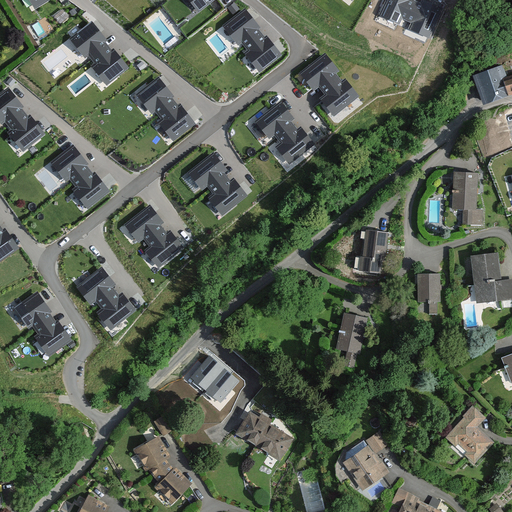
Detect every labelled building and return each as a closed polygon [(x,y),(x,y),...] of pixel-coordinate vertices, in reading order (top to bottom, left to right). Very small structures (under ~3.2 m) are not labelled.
[(30,0),(36,9),(51,0),(30,0)] [(189,0),(200,14),(217,0),(189,0)] [(386,0),(381,14),(401,23),(403,19),(413,23),(411,27),(429,36),(441,10),(422,1),(420,4),(412,0),(386,0)] [(246,8),(221,27),(238,49),(243,45),(250,54),(247,56),(261,74),(282,57),(267,38),(265,40),(258,31),(261,29),(246,8)] [(93,18),(69,36),(85,58),(90,54),(97,63),(94,65),(107,84),(129,68),(115,48),(112,50),(106,41),(109,39),(93,18)] [(336,71),(323,53),(299,69),(313,88),(317,85),(324,94),(320,97),(333,114),(356,99),(344,81),(340,83),(332,73),(336,71)] [(506,63),(473,74),(483,104),(511,95),(511,71),(509,73),(506,63)] [(160,74),(135,92),(152,114),(157,110),(164,119),(161,121),(175,139),(196,123),(182,103),(179,105),(172,96),(175,94),(160,74)] [(23,104),(11,87),(0,93),(0,120),(1,122),(5,118),(12,127),(8,130),(21,147),(44,132),(31,114),(28,116),(20,106),(23,104)] [(294,119),(281,102),(257,118),(272,137),(276,134),(283,142),(279,145),(292,163),(315,148),(302,129),(299,131),(291,121),(294,119)] [(90,165),(77,147),(53,163),(67,182),(71,179),(78,188),(74,191),(87,208),(110,193),(98,175),(94,176),(87,166),(90,165)] [(214,149),(187,170),(202,189),(209,183),(217,194),(212,198),(223,212),(248,192),(236,178),(234,180),(228,173),(231,171),(214,149)] [(479,172),(453,171),(452,208),(463,208),(463,224),(484,225),(484,208),(477,208),(479,172)] [(150,201),(123,222),(139,242),(145,237),(151,245),(146,249),(159,265),(184,246),(171,230),(167,233),(161,225),(166,221),(150,201)] [(0,258),(19,246),(7,228),(3,230),(0,225),(0,258)] [(391,231),(366,230),(364,256),(360,255),(359,269),(383,271),(384,257),(389,258),(391,231)] [(498,251),(473,255),(479,301),(511,297),(511,277),(501,279),(498,251)] [(116,283),(103,265),(76,285),(91,304),(95,301),(102,310),(98,313),(111,330),(138,310),(124,291),(119,295),(112,286),(116,283)] [(441,273),(418,273),(418,302),(441,302),(441,273)] [(52,310),(39,292),(13,312),(27,331),(31,327),(38,336),(34,339),(47,357),(74,336),(60,318),(55,321),(49,313),(52,310)] [(370,316),(345,311),(337,349),(362,354),(370,316)] [(511,352),(501,356),(511,382),(511,381),(511,352)] [(238,381),(209,356),(191,377),(220,402),(238,381)] [(302,432),(249,404),(234,434),(287,462),(302,432)] [(485,417),(472,406),(444,437),(473,463),(493,442),(476,426),(485,417)] [(368,445),(341,463),(360,490),(386,472),(373,453),(387,444),(378,431),(364,440),(368,445)] [(160,432),(132,447),(145,471),(173,456),(160,432)] [(176,463),(154,484),(172,502),(193,481),(176,463)] [(417,495),(398,487),(391,503),(400,506),(396,511),(436,511),(442,499),(433,495),(429,504),(416,498),(417,495)] [(105,511),(111,503),(88,490),(75,511),(105,511)]
